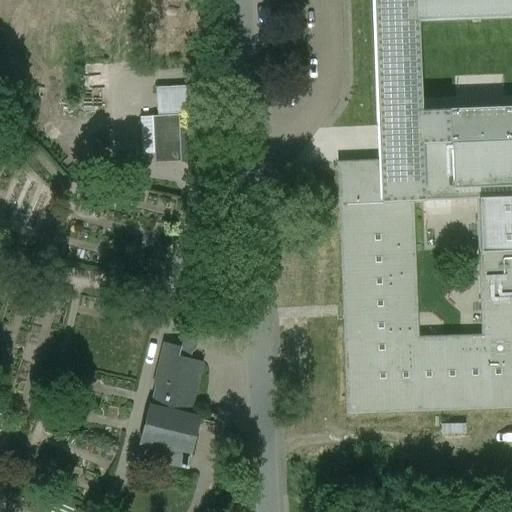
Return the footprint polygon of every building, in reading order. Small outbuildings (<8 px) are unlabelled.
[(511,0),(373,0),(379,162),(511,155),(511,0)] [(190,86),(157,88),(158,116),(179,115),(192,114),(190,86)] [(158,116),(152,117),(155,164),(204,162),(202,127),(179,128),(179,115),(158,116)] [(511,155),(379,162),(338,164),(347,414),(511,407),(511,155)] [(280,306),(303,305),(301,249),(277,250),(280,306)] [(285,378),(315,376),(312,317),(283,318),(285,378)] [(164,344),(154,387),(156,387),(151,407),(149,407),(140,443),(152,446),(149,459),(180,466),(183,454),(190,455),(198,419),(189,417),(202,363),(178,357),(180,348),(164,344)]
